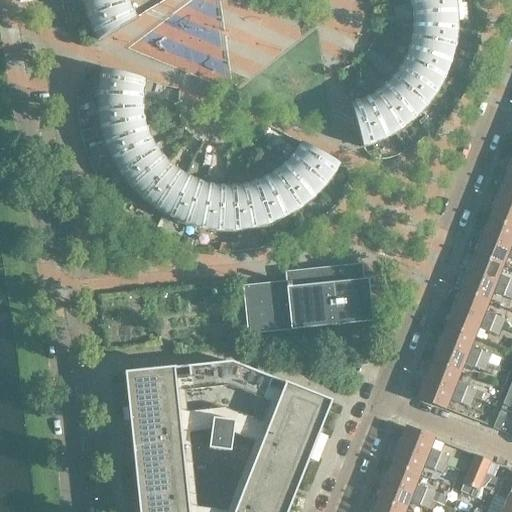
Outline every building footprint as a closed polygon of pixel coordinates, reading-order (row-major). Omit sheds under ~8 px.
[(81,0),(84,9),(115,0),(81,0)] [(128,0),(115,0),(84,9),(89,25),(97,41),(136,18),(131,7),(128,0)] [(455,0),(409,0),(412,10),(412,21),(457,21),(456,4),(455,0)] [(412,32),(410,43),(453,54),(456,38),(457,21),(412,21),(412,32)] [(406,54),(402,64),(441,86),(448,71),(453,54),(410,43),(406,54)] [(358,61),(362,66),(367,63),(362,58),(358,61)] [(395,73),(388,81),(421,113),(432,100),(441,86),(402,64),(395,73)] [(98,86),(97,103),(142,102),(142,91),(144,80),(145,80),(145,79),(101,68),(99,78),(98,86)] [(380,89),(371,95),(394,134),(408,125),(421,113),(388,81),(380,89)] [(350,104),(349,104),(362,147),(371,144),(379,141),(394,134),(371,95),(361,100),(351,103),(350,104)] [(142,102),(97,103),(98,120),(102,136),(145,124),(143,113),(142,102)] [(145,124),(102,136),(107,152),(115,168),(154,145),(149,135),(145,124)] [(96,128),(81,132),(83,142),(99,138),(96,128)] [(294,152),(287,161),(319,192),(330,179),(340,164),(301,142),(294,152)] [(154,145),(115,168),(124,182),(136,194),(167,162),(160,154),(154,145)] [(279,168),(270,174),(293,213),(307,203),(319,192),(287,161),(279,168)] [(167,162),(136,194),(149,205),(163,215),(185,175),(176,169),(167,162)] [(511,166),(510,165),(503,183),(511,187),(511,166)] [(260,179),(249,183),(261,226),(277,221),(293,213),(270,174),(260,179)] [(185,175),(163,215),(178,222),(194,227),(206,183),(195,180),(185,175)] [(206,183),(194,227),(211,230),(228,231),(227,186),(216,185),(206,183)] [(239,185),(227,186),(228,231),(245,230),(261,226),(249,183),(239,185)] [(511,187),(503,183),(496,201),(511,207),(511,187)] [(511,207),(496,201),(488,219),(511,228),(511,207)] [(511,228),(488,219),(481,237),(511,249),(511,228)] [(189,247),(191,239),(184,237),(182,245),(189,247)] [(511,249),(481,237),(474,255),(503,267),(507,256),(511,258),(511,249)] [(500,275),(503,267),(474,255),(467,273),(511,291),(511,280),(509,279),(510,279),(500,275)] [(247,334),(290,330),(372,322),(367,279),(363,280),(361,264),(284,271),(286,281),(242,286),(247,334)] [(511,291),(467,273),(460,291),(489,303),(493,292),(503,296),(511,299),(511,291)] [(460,291),(453,309),(491,325),(502,329),(505,319),(495,315),(496,315),(486,311),(489,303),(460,291)] [(453,309),(446,327),(474,339),(479,328),(488,332),(498,336),(502,329),(491,325),(453,309)] [(471,346),(474,339),(446,327),(438,345),(496,368),(499,358),(481,351),(481,350),(471,346)] [(496,368),(438,345),(431,363),(460,375),(464,364),(493,375),(495,368),(496,368)] [(231,363),(124,374),(137,511),(188,511),(180,435),(210,432),(207,450),(229,453),(232,434),(260,445),(233,511),(287,511),(331,403),(231,363)] [(431,363),(424,381),(463,396),(473,401),(473,399),(481,402),(484,393),(467,387),(467,386),(457,382),(460,375),(431,363)] [(424,381),(417,399),(446,410),(450,399),(460,403),(470,407),(473,401),(463,396),(424,381)] [(511,391),(508,389),(502,404),(508,407),(511,398),(511,391)] [(499,412),(492,428),(499,430),(505,415),(499,412)] [(440,453),(444,442),(435,439),(406,427),(398,446),(437,461),(446,465),(454,468),(457,460),(440,453)] [(398,446),(391,464),(420,475),(424,466),(434,469),(443,473),(446,465),(437,461),(398,446)] [(462,484),(463,484),(478,491),(480,486),(483,480),(486,474),(491,462),(474,455),(466,474),(462,484)] [(391,464),(384,481),(423,497),(436,502),(444,504),(447,496),(426,489),(427,488),(417,484),(420,475),(391,464)] [(450,485),(460,490),(463,484),(462,484),(466,474),(457,470),(450,485)] [(483,480),(499,487),(511,492),(511,482),(503,479),(502,481),(486,474),(483,480)] [(480,486),(497,494),(496,496),(506,500),(502,509),(509,511),(511,511),(511,492),(499,487),(483,480),(480,486)] [(384,481),(377,499),(406,511),(410,502),(433,510),(436,502),(423,497),(384,481)] [(463,484),(460,490),(460,491),(475,498),(478,491),(463,484)] [(377,499),(371,511),(405,511),(406,511),(377,499)]
